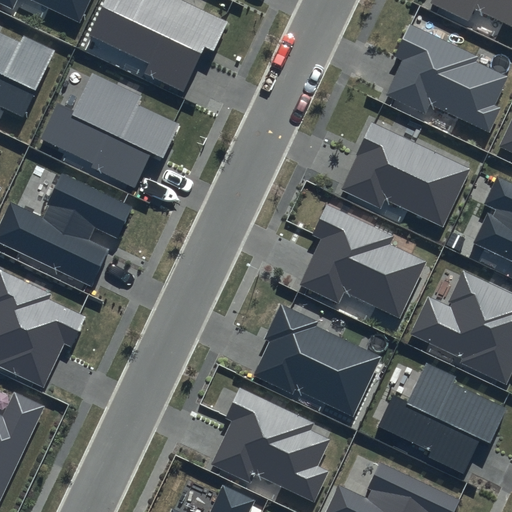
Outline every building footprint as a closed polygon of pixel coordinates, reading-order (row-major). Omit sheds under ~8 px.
[(89,0),(0,0),(0,3),(13,10),(17,0),(30,0),(79,23),(89,0)] [(229,21),(183,0),(120,0),(120,1),(118,0),(106,0),(90,36),(149,63),(144,74),(184,93),(205,49),(214,53),(229,21)] [(511,0),(432,0),(430,3),(468,21),(475,9),(511,26),(511,0)] [(478,56),(410,25),(395,57),(402,60),(385,96),(426,114),(430,106),(489,133),(500,108),(494,105),(507,77),(475,62),(478,56)] [(21,42),(0,32),(0,106),(23,118),(55,50),(24,35),(21,42)] [(142,96),(92,73),(75,109),(58,101),(40,139),(92,163),(90,168),(133,188),(150,153),(162,158),(178,124),(137,105),(142,96)] [(511,120),(500,147),(511,152),(511,120)] [(470,168),(371,122),(340,189),(381,209),(385,200),(443,227),(470,168)] [(133,206),(62,173),(42,217),(10,202),(0,222),(0,242),(92,286),(109,250),(89,240),(94,228),(118,239),(133,206)] [(511,181),(497,175),(484,204),(495,209),(492,216),(487,213),(474,243),(511,259),(511,181)] [(393,236),(327,205),(312,236),(320,240),(298,286),(339,305),(345,292),(399,317),(426,262),(389,244),(393,236)] [(51,294),(0,270),(0,367),(43,388),(64,344),(71,347),(86,317),(49,300),(51,294)] [(511,294),(464,272),(448,307),(427,297),(410,334),(461,358),(459,362),(507,384),(511,373),(511,294)] [(317,320),(281,303),(264,339),(268,340),(251,376),(293,395),(296,389),(352,415),(380,357),(314,326),(317,320)] [(456,376),(426,363),(408,402),(393,395),(378,428),(430,451),(427,458),(464,475),(480,441),(490,445),(507,408),(453,384),(456,376)] [(314,423),(241,388),(227,418),(232,421),(211,465),(251,484),(255,475),(315,503),(329,472),(316,466),(329,440),(311,431),(314,423)] [(0,502),(46,406),(14,391),(2,416),(0,414),(0,502)] [(456,511),(463,500),(381,462),(365,498),(338,486),(326,511),(456,511)] [(249,511),(256,500),(223,485),(210,511),(180,511),(171,507),(168,511),(249,511)]
